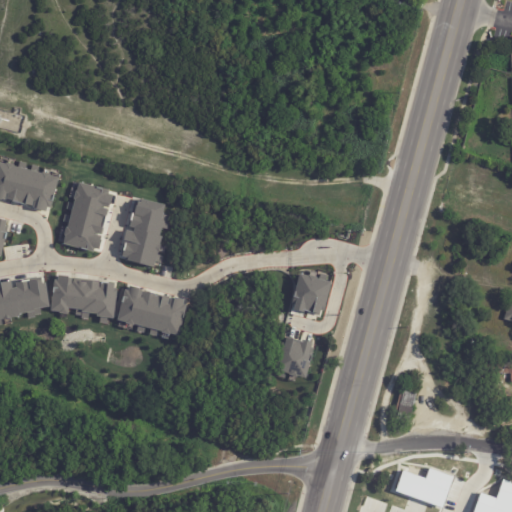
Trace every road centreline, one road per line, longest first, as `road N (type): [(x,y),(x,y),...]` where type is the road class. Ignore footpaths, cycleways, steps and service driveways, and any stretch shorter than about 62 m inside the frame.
road 1 (primary): [(463,0),(325,511)]
road 2 (residential): [(393,260),(257,258),(171,287),(49,264)]
road 3 (tertiary): [(342,452),(158,491),(43,481),(0,491)]
road 4 (residential): [(511,452),(442,443),(342,452)]
